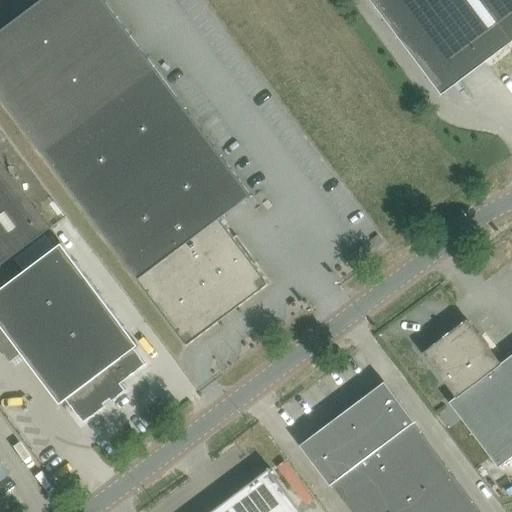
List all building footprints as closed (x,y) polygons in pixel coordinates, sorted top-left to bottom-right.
[(104,0),(41,0),(0,31),(0,94),(42,150),(139,280),(188,345),(270,283),(256,264),(259,263),(238,235),(235,237),(221,218),(252,195),(104,0)] [(511,0),(371,0),(385,18),(408,0),(440,0),(487,62),(499,52),(511,42),(511,0)] [(0,158),(0,261),(2,264),(13,256),(45,232),(51,227),(0,158)] [(373,221),(339,247),(353,267),(389,241),(373,221)] [(139,345),(127,329),(63,243),(0,289),(0,321),(4,327),(0,330),(0,345),(11,361),(23,352),(61,403),(67,399),(85,422),(107,405),(105,403),(111,398),(113,400),(127,390),(122,382),(147,363),(135,348),(139,345)] [(454,330),(424,353),(457,397),(450,402),(499,467),(511,457),(511,355),(502,363),(479,332),(479,333),(471,322),(456,333),(454,330)] [(301,445),(311,458),(332,485),(333,484),(353,511),(481,511),(415,423),(416,422),(386,381),(301,445)] [(301,511),(271,472),(274,470),(271,467),(262,474),(263,476),(214,511),(301,511)]
